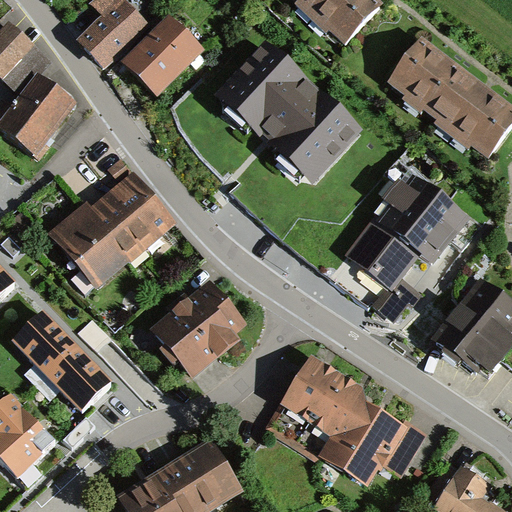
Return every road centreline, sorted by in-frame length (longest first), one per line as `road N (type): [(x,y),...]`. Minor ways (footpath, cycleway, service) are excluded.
road 1 (residential): [(31,0),(159,182),(224,250),(297,306)]
road 2 (residential): [(34,511),(126,435),(235,391),(270,354),(297,306)]
road 3 (residential): [(297,306),(511,450)]
